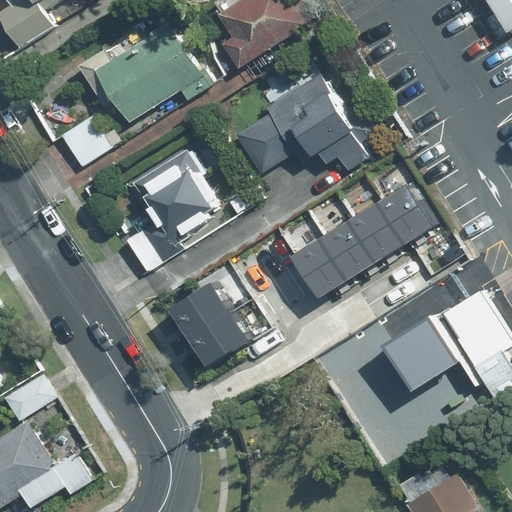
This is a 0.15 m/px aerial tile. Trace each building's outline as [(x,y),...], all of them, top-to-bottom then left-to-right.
[(14,0),(15,1),(2,10),(23,45),(57,23),(47,6),(57,0),(14,0)] [(308,28),(290,0),(245,0),(219,17),(234,39),(226,44),(242,69),(308,28)] [(211,87),(169,24),(93,74),(129,128),(180,94),(186,104),(211,87)] [(277,116),(242,136),(253,155),(264,173),(293,156),(299,168),(315,159),(321,169),(336,160),(343,173),(368,159),(323,82),(274,111),(277,116)] [(93,116),(65,134),(86,167),(122,145),(113,130),(105,135),(93,116)] [(162,173),(134,191),(155,224),(132,239),(151,268),(227,219),(187,157),(162,173)] [(417,176),(386,195),(413,238),(444,218),(417,176)] [(386,195),(358,212),(385,255),(413,238),(386,195)] [(358,212),(327,231),(354,274),(385,255),(358,212)] [(327,231),(300,248),(327,291),(354,274),(327,231)] [(182,299),(202,331),(243,306),(224,273),(182,299)] [(511,335),(481,286),(439,311),(456,339),(474,368),(500,352),(511,345),(511,335)] [(243,306),(202,331),(217,356),(258,331),(243,306)] [(439,311),(392,339),(409,367),(456,339),(439,311)] [(500,352),(474,368),(493,398),(511,386),(511,371),(510,368),(505,360),(500,352)] [(9,396),(22,419),(60,395),(47,373),(9,396)] [(79,449),(60,461),(32,418),(32,417),(0,436),(0,507),(27,490),(35,504),(69,483),(74,491),(96,476),(79,449)] [(475,511),(442,457),(395,486),(410,511),(475,511)]
